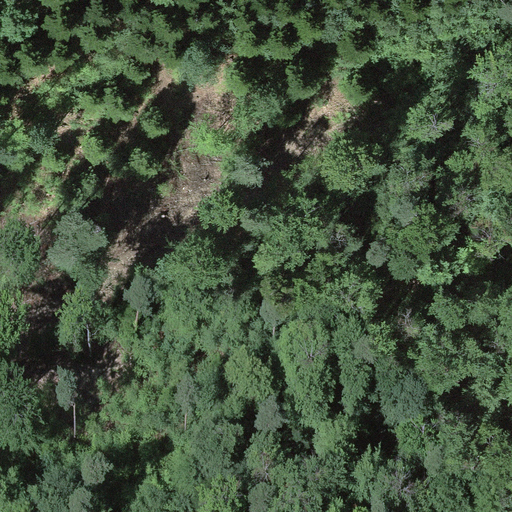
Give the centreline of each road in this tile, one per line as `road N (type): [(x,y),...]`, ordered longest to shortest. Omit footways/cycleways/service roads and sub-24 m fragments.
road 1 (track): [(0,329),(252,174),(511,32)]
road 2 (track): [(511,266),(0,391)]
